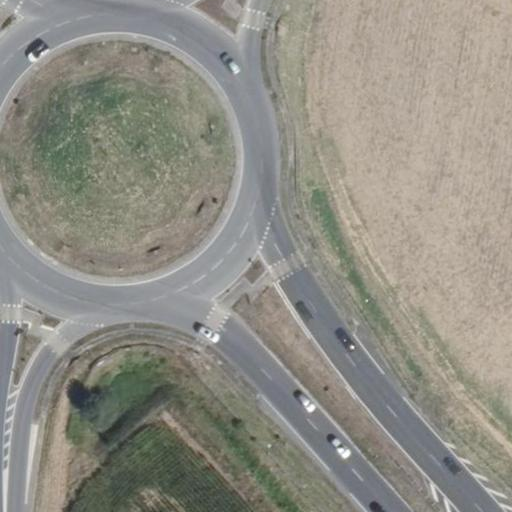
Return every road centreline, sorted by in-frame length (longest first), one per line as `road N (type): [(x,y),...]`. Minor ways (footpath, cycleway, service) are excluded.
road 1 (primary): [(497,511),(395,418),(327,330),(277,251),(257,198)]
road 2 (primary): [(142,304),(185,309),(215,327),(385,511)]
road 3 (secondary): [(13,511),(22,417),(39,371),(70,330),(113,306)]
road 4 (primary): [(142,304),(209,273),(239,239),(257,198)]
road 5 (secondary): [(4,254),(11,297),(0,397)]
road 6 (primary): [(248,95),(195,36),(138,14)]
road 7 (primary): [(4,254),(64,297),(113,306)]
